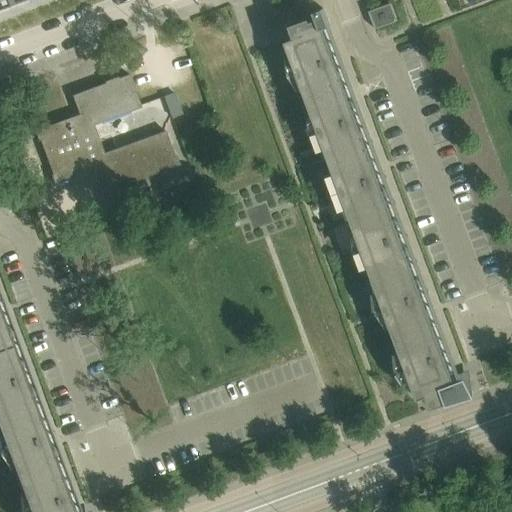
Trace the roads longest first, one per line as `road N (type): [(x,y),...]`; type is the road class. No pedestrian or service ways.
road 1 (tertiary): [(247,511),(511,413)]
road 2 (residential): [(0,54),(141,0)]
